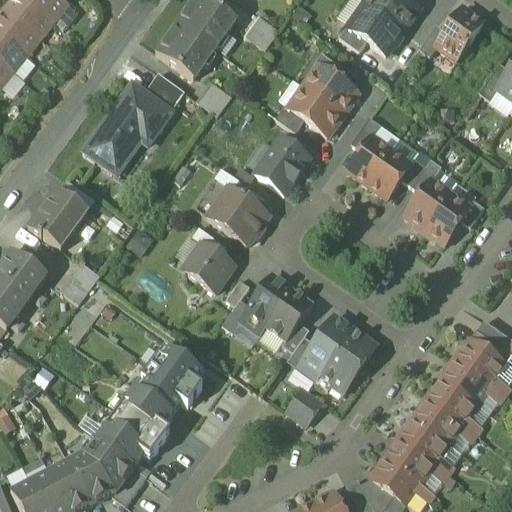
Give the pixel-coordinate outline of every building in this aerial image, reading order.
[(20,0),(14,0),(3,14),(40,44),(54,27),(20,0)] [(20,0),(54,27),(68,10),(58,2),(55,0),(20,0)] [(399,0),(374,0),(367,9),(403,35),(419,14),(399,0)] [(198,3),(178,30),(214,56),(215,54),(226,39),(234,29),(198,3)] [(385,61),(403,35),(367,9),(364,7),(345,33),(366,48),(385,61)] [(311,21),(298,12),(290,23),(303,32),(311,21)] [(3,14),(0,17),(0,39),(26,61),(40,44),(3,14)] [(436,54),(455,68),(482,29),(462,15),(445,38),(435,53),(436,54)] [(242,39),(265,56),(278,39),(255,22),(242,39)] [(192,86),(214,56),(178,30),(156,60),(192,86)] [(418,56),(429,63),(436,54),(435,53),(445,38),(435,32),(418,56)] [(338,44),(358,58),(366,48),(345,33),(338,44)] [(0,39),(0,67),(12,77),(26,61),(0,39)] [(226,39),(215,54),(224,60),(235,45),(226,39)] [(35,68),(26,61),(12,77),(22,85),(35,68)] [(317,73),(333,85),(340,75),(320,61),(313,72),(316,74),(317,73)] [(0,92),(12,77),(0,67),(0,92)] [(478,99),(488,107),(497,96),(495,95),(508,77),(498,70),(478,99)] [(497,96),(511,106),(511,71),(508,77),(495,95),(497,96)] [(316,74),(302,95),(341,122),(356,101),(333,85),(317,73),(316,74)] [(22,85),(12,77),(0,92),(12,103),(25,87),(22,85)] [(146,98),(171,117),(183,98),(160,81),(157,79),(146,98)] [(196,107),(217,122),(218,120),(231,103),(210,87),(196,107)] [(287,115),(302,95),(292,87),(278,108),(284,113),(287,115)] [(85,157),(111,176),(135,143),(146,151),(163,127),(171,117),(146,98),(134,90),(85,157)] [(326,143),(341,122),(302,95),(287,115),(287,116),(303,127),(326,143)] [(509,118),(511,113),(511,106),(497,96),(488,107),(507,121),(509,118)] [(274,126),(294,140),(303,127),(287,116),(287,115),(284,113),(274,126)] [(454,113),(439,113),(440,125),(454,125),(454,113)] [(350,151),(360,159),(371,144),(372,145),(380,134),(368,125),(350,151)] [(399,146),(380,134),(372,145),(390,158),(399,146)] [(347,178),(366,192),(390,158),(372,145),(371,144),(360,159),(347,178)] [(254,181),(283,202),(291,190),(293,191),(301,178),(300,178),(309,166),(279,145),(272,155),(254,181)] [(409,171),(413,166),(417,160),(399,146),(390,158),(409,171)] [(244,174),(254,181),(272,155),(263,149),(244,174)] [(409,171),(390,158),(366,192),(386,206),(400,187),(410,172),(409,171)] [(400,187),(410,194),(424,175),(413,166),(409,171),(410,172),(400,187)] [(430,167),(424,175),(435,182),(439,176),(440,175),(430,167)] [(232,198),(239,188),(220,175),(213,184),(226,194),(232,198)] [(431,188),(435,182),(424,175),(410,194),(420,201),(430,187),(431,188)] [(458,190),(439,176),(435,182),(431,188),(449,201),(457,191),(458,190)] [(404,224),(423,238),(449,201),(431,188),(430,187),(420,201),(404,224)] [(232,198),(261,219),(268,209),(239,188),(232,198)] [(468,214),(473,208),(475,205),(457,191),(449,201),(468,214)] [(205,223),(245,251),(250,250),(253,246),(252,242),(259,232),(263,231),(266,227),(265,222),(261,219),(232,198),(226,194),(205,223)] [(42,241),(56,252),(73,231),(75,233),(86,219),(57,196),(27,236),(39,245),(42,241)] [(468,214),(449,201),(423,238),(443,252),(460,228),(469,215),(468,214)] [(460,228),(470,235),(483,216),(473,208),(468,214),(469,215),(460,228)] [(154,244),(139,233),(126,251),(140,262),(154,244)] [(200,249),(220,264),(227,254),(198,233),(192,242),(191,243),(200,250),(200,249)] [(175,261),(186,270),(200,250),(191,243),(192,242),(188,242),(175,261)] [(187,279),(215,299),(229,279),(228,269),(220,264),(200,249),(200,250),(186,270),(187,279)] [(0,333),(5,337),(6,336),(1,333),(11,320),(14,322),(34,296),(32,294),(42,281),(11,258),(0,273),(0,333)] [(59,299),(77,312),(96,286),(97,284),(80,271),(59,299)] [(272,281),(249,313),(239,327),(240,328),(260,342),(265,334),(290,299),(292,296),(272,281)] [(225,306),(234,313),(239,306),(249,293),(239,286),(225,306)] [(301,303),(292,296),(290,299),(299,306),(301,303)] [(285,348),(286,348),(298,330),(312,311),(301,303),(299,306),(290,299),(265,334),(285,348)] [(232,339),(240,328),(239,327),(249,313),(239,306),(234,313),(221,332),(232,339)] [(315,389),(353,337),(333,322),(314,350),(296,375),(315,388),(315,389)] [(256,346),(260,342),(240,328),(232,339),(251,354),(256,346)] [(483,328),(475,339),(469,348),(504,373),(511,363),(505,359),(511,348),(483,328)] [(287,356),(292,360),(304,344),(308,337),(298,330),(286,348),(285,348),(281,352),(287,356)] [(256,346),(281,365),(287,356),(281,352),(285,348),(265,334),(260,342),(256,346)] [(331,391),(342,399),(376,353),(353,337),(315,389),(327,398),(331,391)] [(296,375),(314,350),(304,344),(292,360),(286,368),(296,375)] [(469,348),(454,368),(503,403),(509,395),(507,394),(511,386),(511,382),(502,376),(504,373),(469,348)] [(145,387),(138,397),(172,422),(180,410),(187,414),(201,394),(195,389),(203,378),(169,354),(162,363),(157,360),(140,384),(145,387)] [(286,368),(292,360),(287,356),(281,365),(286,368)] [(454,368),(440,388),(476,413),(484,401),(496,410),(498,411),(503,403),(454,368)] [(54,381),(42,373),(32,387),(44,395),(54,381)] [(39,394),(25,383),(17,393),(30,406),(39,394)] [(440,388),(426,408),(475,443),(481,435),(479,433),(467,425),(476,413),(440,388)] [(102,435),(95,445),(133,474),(143,461),(149,466),(169,439),(163,434),(172,422),(138,397),(133,393),(102,435)] [(284,417),(305,432),(320,410),(307,401),(300,396),(284,417)] [(476,413),(488,422),(496,410),(484,401),(476,413)] [(426,408),(412,427),(447,452),(456,441),(468,449),(470,451),(475,443),(426,408)] [(488,422),(476,413),(467,425),(479,433),(488,422)] [(8,421),(0,424),(0,433),(3,440),(15,434),(8,421)] [(77,432),(95,445),(102,435),(84,421),(77,432)] [(412,427),(398,447),(447,482),(453,474),(451,473),(439,464),(447,452),(412,427)] [(460,461),(468,449),(456,441),(447,452),(460,461)] [(82,462),(67,470),(89,511),(90,511),(110,502),(114,500),(133,474),(95,445),(82,462)] [(398,447),(384,466),(419,492),(428,480),(440,489),(442,490),(447,482),(398,447)] [(460,461),(447,452),(439,464),(451,473),(460,461)] [(432,501),(419,492),(384,466),(370,487),(394,504),(405,511),(413,500),(426,509),(427,510),(433,501),(432,501)] [(65,511),(89,511),(67,470),(48,480),(65,511)] [(6,482),(14,498),(29,490),(22,474),(6,482)] [(110,502),(124,511),(145,483),(133,474),(114,500),(110,502)] [(41,511),(65,511),(48,480),(29,490),(41,511)] [(432,501),(440,489),(428,480),(419,492),(432,501)] [(345,493),(354,511),(361,511),(368,509),(359,492),(356,487),(345,493)] [(370,487),(359,492),(368,509),(369,511),(388,511),(394,504),(370,487)] [(41,511),(29,490),(14,498),(10,500),(15,511),(41,511)] [(0,511),(15,511),(10,500),(7,493),(0,495),(0,511)] [(491,511),(494,511),(502,501),(491,493),(484,502),(488,505),(486,508),(491,511)] [(338,511),(332,500),(311,511),(338,511)] [(404,511),(423,511),(426,509),(413,500),(405,511),(404,511)]
